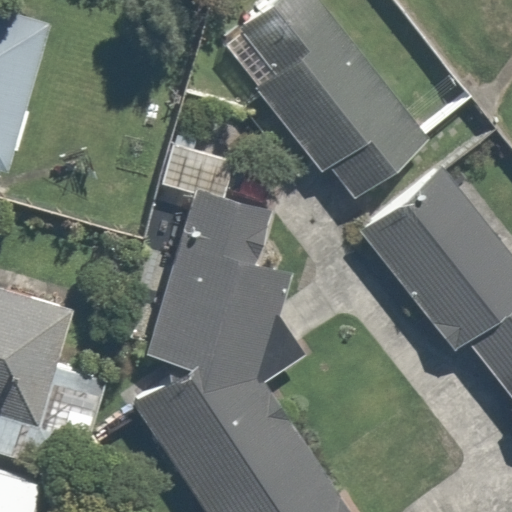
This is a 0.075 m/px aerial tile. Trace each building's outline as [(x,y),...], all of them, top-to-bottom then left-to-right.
[(259,69),(239,85),(298,157),(309,148),(337,183),(403,130),(299,0),(270,0),(229,33),(259,69)] [(0,130),(35,12),(0,1),(0,130)] [(439,349),(454,336),(507,402),(498,409),(511,426),(511,270),(428,165),(346,230),(344,231),(343,233),(342,234),(341,236),(340,237),(340,239),(339,240),(339,242),(339,244),(339,245),(339,247),(339,249),(339,251),(340,252),(341,254),(342,255),(342,257),(344,258),(345,259),(346,261),(347,262),(349,263),(350,263),(352,264),(354,264),(355,265),(357,265),(359,265),(361,265),(362,265),(364,264),(366,264),(367,263),(369,262),(370,261),(439,349)] [(150,360),(111,401),(193,511),(356,511),(364,506),(243,370),(270,262),(249,257),(265,192),(180,171),(135,356),(150,360)] [(45,354),(39,351),(57,288),(0,272),(0,439),(0,440),(6,443),(11,444),(17,446),(23,446),(29,446),(35,445),(41,443),(46,441),(51,437),(56,434),(60,430),(64,425),(67,420),(69,414),(71,408),(72,403),(73,397),(72,391),(71,385),(69,379),(66,374),(63,369),(59,364),(55,360),(50,356),(45,354)] [(0,511),(16,511),(29,471),(0,462),(0,511)]
